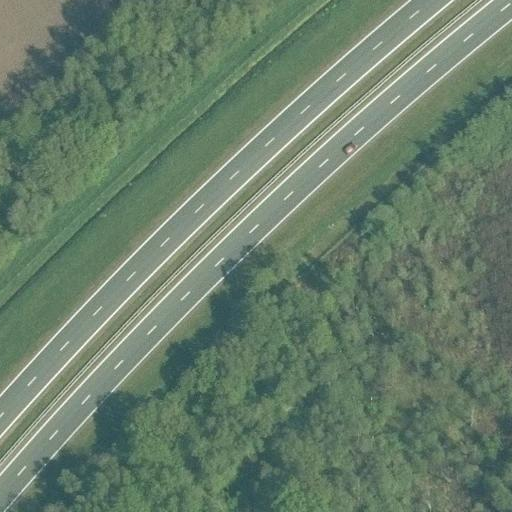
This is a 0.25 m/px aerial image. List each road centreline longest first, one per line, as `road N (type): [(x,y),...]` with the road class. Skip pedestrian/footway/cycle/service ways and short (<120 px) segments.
road 1 (trunk): [(0,497),(190,295),(415,82),(511,6)]
road 2 (trunk): [(439,0),(155,257),(0,422)]
